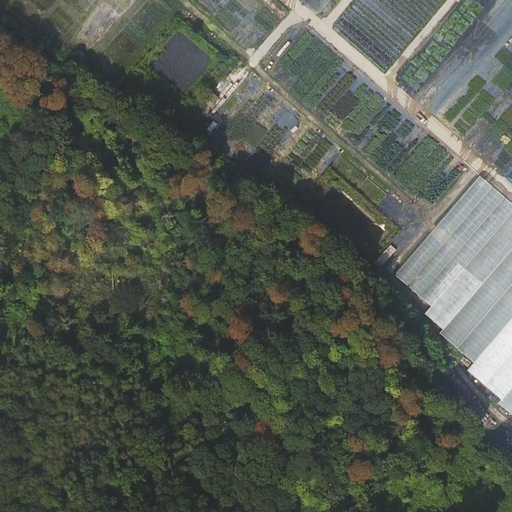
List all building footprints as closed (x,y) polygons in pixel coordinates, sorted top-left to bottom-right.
[(220,97),(210,89),(204,95),(214,103),(220,97)] [(427,313),(443,328),(493,272),(477,257),(511,217),(511,200),(484,176),(398,274),(433,305),(427,313)] [(387,199),(379,209),(395,222),(403,212),(387,199)] [(468,370),(500,399),(511,385),(511,250),(493,272),(443,328),(440,332),(475,363),(468,370)] [(498,401),(511,413),(511,385),(500,399),(498,401)]
